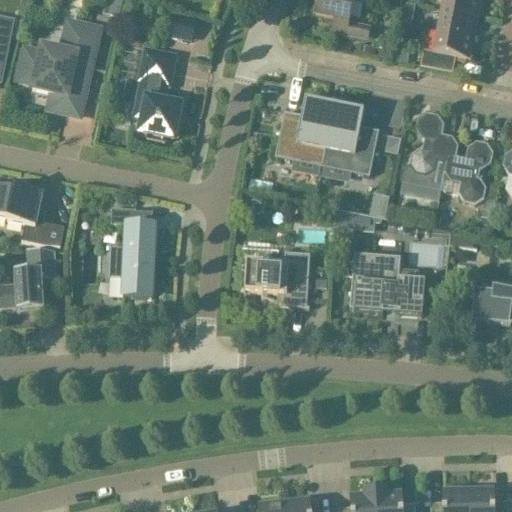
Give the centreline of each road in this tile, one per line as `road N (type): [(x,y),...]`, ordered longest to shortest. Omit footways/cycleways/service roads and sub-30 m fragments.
road 1 (residential): [(511,449),(334,451),(0,505)]
road 2 (residential): [(203,357),(511,384)]
road 3 (residential): [(251,57),(497,107)]
road 4 (residential): [(0,157),(217,200)]
road 5 (residential): [(0,366),(203,357)]
road 6 (residential): [(217,200),(203,357)]
road 7 (residential): [(217,200),(251,57)]
